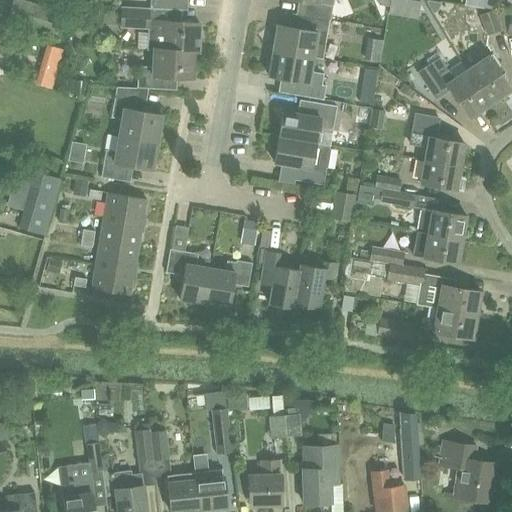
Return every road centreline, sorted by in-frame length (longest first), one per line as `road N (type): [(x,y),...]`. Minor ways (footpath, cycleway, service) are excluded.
road 1 (residential): [(204,193),(239,0)]
road 2 (residential): [(511,129),(496,138),(477,192),(511,249)]
